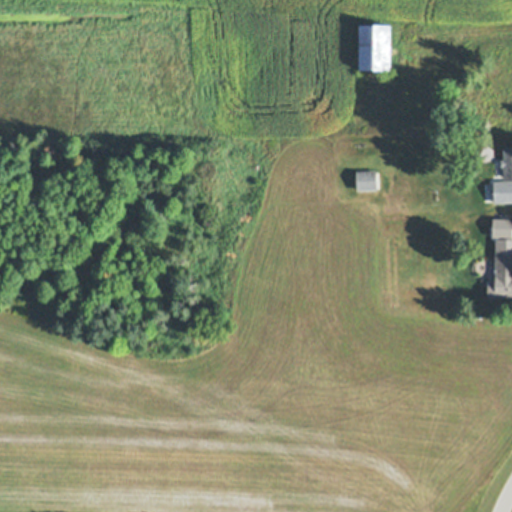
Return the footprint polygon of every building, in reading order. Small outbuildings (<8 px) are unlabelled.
[(365,23),(365,69),(395,69),(395,23),(365,23)] [(493,117),(511,117),(511,82),(508,83),(508,100),(493,100),(493,117)] [(494,203),(511,202),(511,147),(505,148),(506,180),(494,180),(494,203)] [(359,170),(359,190),(379,190),(379,170),(359,170)] [(511,297),(511,240),(498,240),(498,284),(492,284),(492,298),(511,297)]
